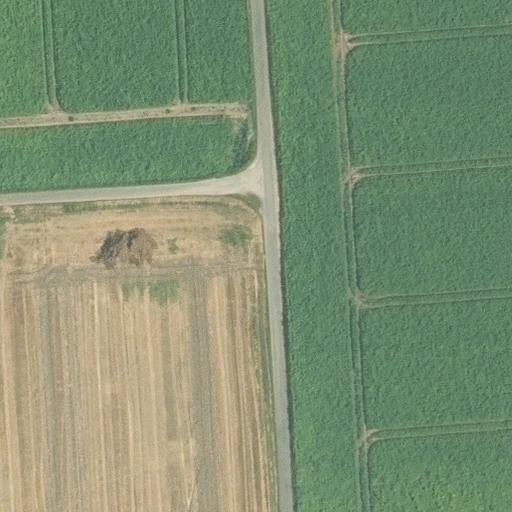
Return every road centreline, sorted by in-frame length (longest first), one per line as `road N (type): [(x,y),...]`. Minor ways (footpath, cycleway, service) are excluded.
road 1 (unclassified): [(269,185),(284,511)]
road 2 (unclassified): [(0,201),(269,185)]
road 3 (unclassified): [(258,0),(269,185)]
